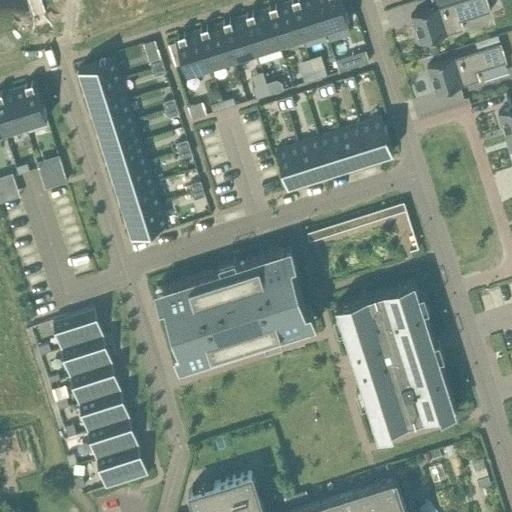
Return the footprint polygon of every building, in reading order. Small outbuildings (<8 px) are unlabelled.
[(280,43),(302,36),(291,0),(288,0),(268,7),(280,43)] [(316,0),(291,0),(302,36),(325,28),(316,0)] [(316,0),(325,28),(349,21),(342,0),(316,0)] [(486,0),(455,0),(411,14),(420,42),(447,33),(464,27),(461,19),(490,10),(486,0)] [(268,7),(245,14),(257,50),(280,43),(268,7)] [(234,57),(257,50),(245,14),(222,21),(234,57)] [(211,65),(234,57),(222,21),(199,28),(211,65)] [(187,72),(211,65),(199,28),(175,36),(187,72)] [(478,50),(427,65),(435,93),(463,85),(463,84),(479,79),(477,71),(507,62),(501,43),(498,35),(476,42),(478,50)] [(339,70),(369,60),(366,49),(336,59),(339,70)] [(85,88),(121,76),(115,55),(78,67),(85,88)] [(152,67),(164,64),(161,56),(150,60),(152,67)] [(155,75),(166,71),(164,64),(152,67),(155,75)] [(314,72),(316,78),(327,74),(325,68),(314,71),(314,72)] [(314,72),(314,71),(302,75),(304,81),(316,78),(314,72)] [(357,86),(353,74),(346,77),(349,88),(357,86)] [(85,88),(92,109),(128,97),(121,76),(85,88)] [(282,82),(276,78),(267,81),(270,92),(284,88),(282,82)] [(36,81),(14,87),(26,124),(47,117),(36,81)] [(270,92),(266,81),(252,86),(256,97),(270,92)] [(333,81),(325,83),(329,95),(336,92),(333,81)] [(321,97),(329,95),(325,83),(317,86),(321,97)] [(14,87),(0,91),(0,116),(5,130),(26,124),(14,87)] [(284,96),(288,108),(295,105),(292,94),(284,96)] [(284,96),(276,99),(280,110),(288,108),(284,96)] [(135,118),(128,97),(92,109),(98,130),(135,118)] [(177,105),(174,97),(163,101),(165,108),(177,105)] [(222,101),(224,107),(236,103),(234,97),(222,101)] [(222,101),(211,104),(213,111),(224,107),(222,101)] [(179,112),(177,105),(165,108),(168,116),(179,112)] [(511,107),(498,112),(506,138),(511,136),(511,107)] [(381,114),(360,121),(372,157),(393,150),(381,114)] [(141,139),(135,118),(98,130),(105,150),(141,139)] [(360,121),(339,127),(351,164),(372,157),(360,121)] [(330,170),(351,164),(339,127),(319,134),(319,136),(330,170)] [(319,134),(298,141),(298,143),(309,177),(330,170),(319,136),(319,134)] [(179,150),(190,146),(188,138),(176,142),(179,150)] [(141,139),(105,150),(112,171),(148,159),(141,139)] [(288,184),(309,177),(298,143),(298,141),(276,147),(288,184)] [(190,146),(179,150),(181,157),(192,153),(190,146)] [(45,157),(54,184),(67,180),(59,153),(45,157)] [(118,192),(155,180),(154,179),(148,159),(112,171),(118,191),(118,192)] [(30,169),(27,162),(16,166),(18,173),(30,169)] [(203,187),(201,179),(189,183),(192,191),(203,187)] [(118,192),(125,212),(161,201),(155,180),(118,192)] [(203,187),(192,191),(194,198),(206,195),(203,187)] [(388,205),(390,214),(406,209),(407,209),(404,200),(388,205)] [(168,222),(161,201),(125,212),(132,234),(168,222)] [(388,205),(372,210),(374,219),(390,214),(388,205)] [(369,221),(374,219),(372,210),(355,216),(358,224),(369,221)] [(339,221),(342,229),(348,227),(358,224),(355,216),(339,221)] [(339,221),(323,226),(326,234),(327,234),(342,229),(339,221)] [(307,231),(310,240),(326,234),(323,226),(307,231)] [(280,334),(281,334),(308,325),(303,310),(307,309),(291,260),(288,261),(283,246),(163,284),(168,299),(164,300),(180,349),(183,348),(188,363),(234,349),(266,338),(264,331),(278,327),(280,334)] [(374,396),(367,399),(375,426),(391,421),(392,425),(440,410),(439,406),(454,401),(424,306),(420,307),(416,293),(420,292),(415,278),(336,303),(339,311),(343,310),(347,325),(343,326),(362,384),(369,382),(374,396)] [(53,318),(62,346),(104,333),(95,306),(95,305),(53,318)] [(113,360),(104,333),(62,346),(71,374),(113,360)] [(47,343),(39,345),(41,353),(50,350),(47,343)] [(113,360),(71,374),(79,402),(122,388),(113,362),(113,360)] [(57,372),(48,375),(50,380),(59,378),(57,372)] [(79,402),(88,429),(130,416),(122,390),(122,388),(79,402)] [(59,408),(68,405),(65,396),(56,399),(59,408)] [(88,429),(97,457),(139,443),(131,416),(130,416),(88,429)] [(65,425),(68,436),(77,433),(74,422),(65,425)] [(140,443),(139,443),(97,457),(106,485),(148,471),(140,443)] [(78,454),(68,457),(71,465),(80,462),(78,454)] [(195,488),(190,490),(196,511),(407,511),(396,476),(300,507),(284,511),(264,511),(260,498),(252,471),(215,482),(216,484),(217,484),(221,497),(198,504),(193,491),(195,490),(195,488)] [(74,478),(77,489),(86,486),(82,475),(74,478)]
